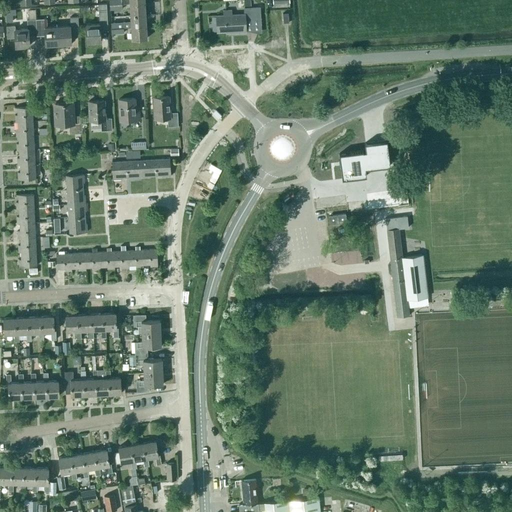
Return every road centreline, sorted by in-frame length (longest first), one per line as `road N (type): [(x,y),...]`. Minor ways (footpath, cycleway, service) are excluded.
road 1 (secondary): [(205,511),(201,336),(217,266),(268,166)]
road 2 (secondary): [(300,136),(411,88),(511,72)]
road 3 (unclassified): [(178,291),(180,199),(191,170),(242,105)]
road 4 (residential): [(0,433),(184,406)]
road 5 (tertiary): [(0,77),(182,67)]
road 6 (residential): [(0,298),(178,291)]
